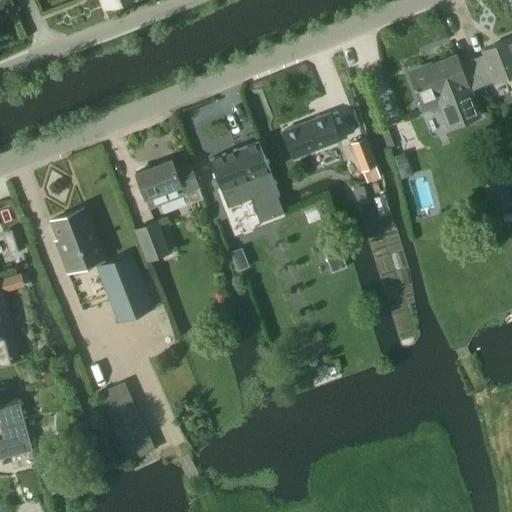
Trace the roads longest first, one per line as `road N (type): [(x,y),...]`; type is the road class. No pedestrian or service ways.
road 1 (tertiary): [(0,170),(444,0)]
road 2 (unclassified): [(0,74),(190,0)]
